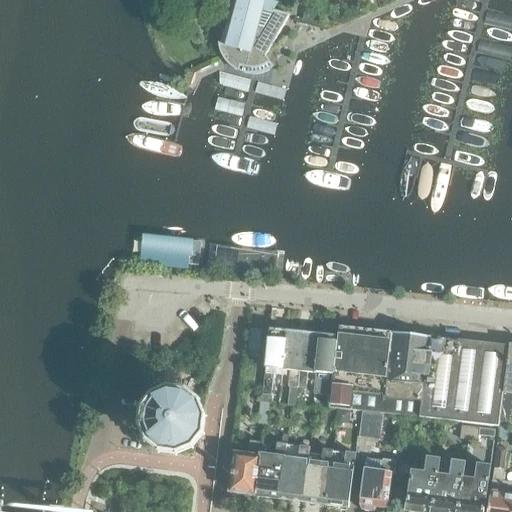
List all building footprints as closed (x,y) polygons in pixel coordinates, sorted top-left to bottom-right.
[(221,45),(221,44),(219,44),(220,51),(223,58),(227,64),(232,68),(238,72),(244,74),(253,75),(260,75),(268,72),(275,67),(273,67),(266,57),(290,16),(275,12),(273,13),(262,10),(264,0),(263,0),(241,0),(228,47),(221,45)] [(324,8),(309,4),(305,21),(319,25),(324,8)] [(133,232),(130,264),(202,271),(205,240),(133,232)] [(214,241),(211,272),(282,279),(285,247),(214,241)] [(337,338),(331,397),(330,409),(423,419),(424,402),(389,399),(390,381),(393,333),(340,327),(338,338),(337,338)] [(260,352),(262,331),(251,330),(249,351),(260,352)] [(270,331),(262,402),(262,403),(270,404),(279,405),(280,397),(272,396),(275,371),(283,371),(287,333),(270,331)] [(287,333),(283,371),(291,372),(289,388),(290,388),(288,401),(296,402),(304,334),(287,333)] [(424,402),(430,337),(393,333),(390,381),(389,399),(424,402)] [(304,334),(296,402),(296,406),(305,407),(309,374),(316,375),(320,336),(304,334)] [(320,336),(316,375),(314,395),(331,397),(337,338),(320,336)] [(430,337),(424,402),(423,419),(436,420),(447,421),(499,427),(499,423),(501,423),(510,347),(510,346),(430,337)] [(511,347),(510,347),(501,423),(511,424),(511,414),(511,347)] [(159,461),(180,464),(197,456),(208,442),(211,421),(205,403),(189,391),(170,388),(151,395),(140,411),(137,431),(144,448),(159,461)] [(262,403),(262,402),(261,402),(259,424),(267,425),(270,404),(262,403)] [(348,424),(349,411),(337,410),(335,422),(348,424)] [(363,413),(359,438),(380,441),(383,416),(363,413)] [(401,427),(402,417),(395,416),(393,426),(401,427)] [(447,421),(436,420),(435,432),(445,434),(447,421)] [(470,442),(472,427),(462,426),(460,441),(470,442)] [(472,427),(470,442),(479,443),(480,437),(495,439),(496,430),(472,427)] [(280,501),(286,458),(288,448),(290,430),(280,429),(277,450),(264,449),(258,498),(280,501)] [(280,501),(303,504),(310,454),(313,432),(303,430),(300,450),(288,448),(286,458),(280,501)] [(258,498),(264,449),(264,444),(261,443),(262,439),(254,438),(253,443),(250,443),(248,457),(239,455),(232,460),(231,467),(233,470),(231,489),(235,495),(258,498)] [(511,511),(511,483),(502,482),(507,449),(497,448),(488,511),(511,511)] [(323,456),(310,454),(303,504),(326,507),(332,466),(334,453),(334,452),(324,450),(323,456)] [(332,466),(326,507),(350,510),(356,455),(347,453),(346,455),(334,453),(332,466)] [(412,472),(411,476),(405,511),(433,511),(439,473),(440,473),(442,460),(427,458),(425,469),(413,468),(413,472),(412,472)] [(383,460),(383,462),(367,460),(360,507),(364,511),(370,511),(374,511),(378,509),(388,510),(392,475),(395,475),(397,462),(383,460)] [(459,511),(464,477),(465,477),(467,464),(442,460),(440,473),(439,473),(433,511),(459,511)] [(413,472),(413,468),(413,467),(400,465),(398,474),(411,476),(412,472),(413,472)] [(465,479),(465,477),(464,477),(459,511),(485,511),(492,468),(477,466),(475,480),(465,479)]
